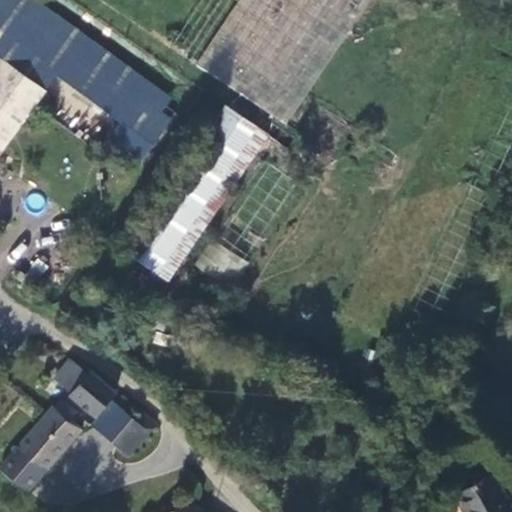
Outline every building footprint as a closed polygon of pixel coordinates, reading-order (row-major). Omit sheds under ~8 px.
[(162,109),(169,100),(34,2),(6,41),(151,148),(174,118),(162,109)] [(235,4),(197,68),(288,123),(339,39),(328,32),(312,60),(247,21),(251,14),(235,4)] [(0,153),(42,94),(0,61),(0,153)] [(230,107),(132,251),(173,280),(271,135),(230,107)] [(352,129),(319,108),(313,120),(343,139),(352,129)] [(88,376),(70,362),(56,380),(74,394),(88,376)] [(90,374),(88,376),(74,394),(72,397),(96,416),(114,393),(90,374)] [(432,403),(441,386),(415,374),(408,388),(432,403)] [(56,410),(4,470),(30,493),(83,431),(70,421),(76,413),(64,404),(59,411),(56,410)] [(115,443),(134,419),(114,404),(95,428),(115,443)] [(155,425),(143,416),(138,422),(134,419),(115,443),(131,455),(155,425)] [(511,511),(511,503),(496,474),(459,494),(468,511),(511,511)]
